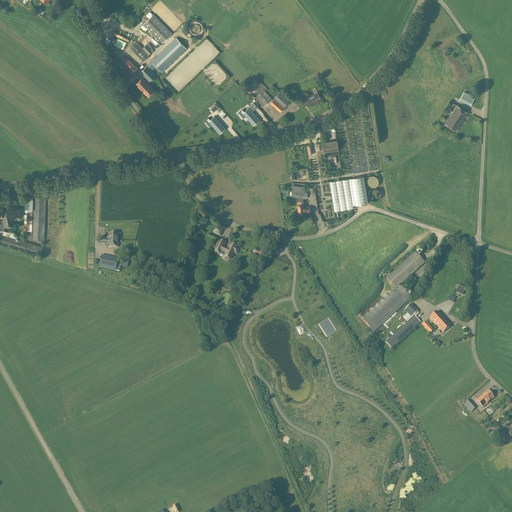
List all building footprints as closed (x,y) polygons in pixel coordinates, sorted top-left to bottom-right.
[(162,43),(172,33),(153,14),(143,25),(162,43)] [(144,76),(143,77),(135,84),(143,93),(144,92),(148,96),(154,90),(150,86),(151,85),(148,83),(150,82),(156,75),(152,70),(156,67),(161,73),(187,49),(176,37),(147,65),(140,72),(144,76)] [(147,45),(143,48),(136,41),(129,48),(143,62),(149,55),(153,51),(147,45)] [(131,62),(126,57),(120,64),(128,72),(125,75),(128,78),(131,74),(137,68),(131,62)] [(259,80),(248,90),(263,106),(271,99),(264,91),(267,88),(259,80)] [(460,100),(470,106),(477,93),(466,87),(460,100)] [(290,101),(280,92),(274,99),(270,103),(280,112),(290,101)] [(308,95),(300,100),(304,106),(310,103),(311,105),(317,101),(318,102),(322,99),(318,92),(309,97),(308,95)] [(456,131),(468,113),(457,106),(445,123),(456,131)] [(243,109),(238,114),(243,119),(246,116),(252,124),(258,118),(249,108),(244,111),(243,109)] [(208,118),(204,122),(208,127),(211,125),(218,132),(224,127),(214,116),(210,120),(208,118)] [(323,153),(339,151),(337,140),(321,142),(323,153)] [(367,183),(376,186),(379,178),(371,175),(367,183)] [(363,176),(349,179),(329,182),(334,212),(353,209),(353,206),(368,203),(363,176)] [(304,205),(303,205),(303,201),(303,198),(306,199),(308,193),(304,192),(305,187),(293,185),(292,190),(291,190),(291,192),(290,192),(290,196),(291,196),(291,197),(297,197),(298,205),(298,214),(304,214),(304,213),(310,213),(309,207),(304,207),(304,205)] [(34,196),(33,196),(33,189),(24,189),(23,211),(24,211),(24,237),(32,237),(32,240),(44,241),(46,196),(34,196)] [(1,211),(3,220),(0,220),(0,243),(40,256),(42,247),(16,239),(17,235),(14,234),(15,232),(9,230),(9,232),(4,231),(4,227),(14,225),(11,209),(1,211)] [(221,236),(224,229),(217,226),(214,233),(221,236)] [(109,233),(108,239),(100,239),(100,244),(107,244),(107,247),(118,248),(118,233),(109,233)] [(225,243),(219,240),(214,252),(220,255),(220,254),(224,256),(223,259),(230,263),(237,247),(230,243),(227,249),(223,247),(225,243)] [(132,251),(123,247),(121,253),(130,256),(132,251)] [(262,260),(265,253),(260,251),(255,248),(252,255),(257,257),(262,260)] [(386,278),(395,288),(361,319),(374,332),(408,301),(412,298),(400,285),(425,263),(415,252),(386,278)] [(129,261),(118,259),(102,255),(99,268),(116,272),(116,271),(120,272),(121,266),(128,268),(129,261)] [(453,303),(456,297),(450,295),(448,300),(453,303)] [(418,311),(411,304),(404,310),(412,318),(418,311)] [(451,326),(437,311),(430,318),(443,333),(451,326)] [(385,342),(391,349),(421,322),(415,316),(385,342)] [(434,330),(426,322),(422,325),(430,334),(434,330)] [(494,398),(488,391),(476,401),(482,408),(494,398)] [(476,408),(469,399),(463,404),(471,413),(476,408)] [(511,438),(489,458),(500,471),(511,460),(511,438)]
